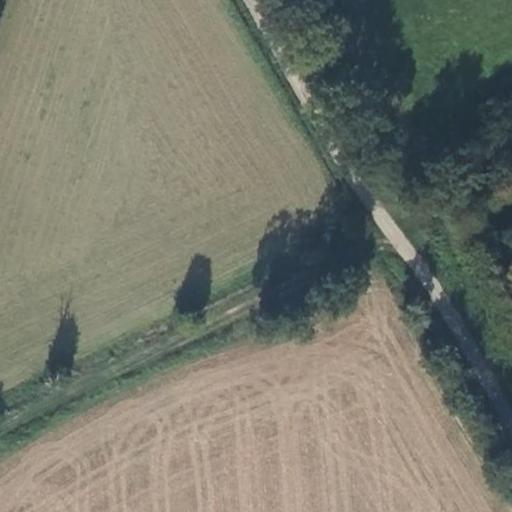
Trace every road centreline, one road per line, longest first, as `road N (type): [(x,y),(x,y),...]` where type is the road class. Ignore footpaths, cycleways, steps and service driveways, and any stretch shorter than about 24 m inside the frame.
road 1 (track): [(0,431),(391,236),(511,147)]
road 2 (track): [(511,422),(253,0)]
